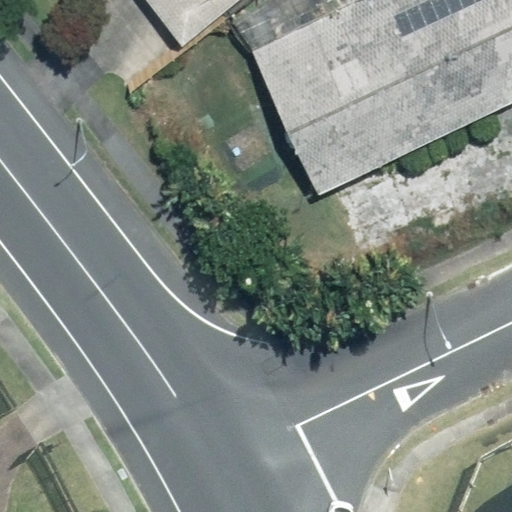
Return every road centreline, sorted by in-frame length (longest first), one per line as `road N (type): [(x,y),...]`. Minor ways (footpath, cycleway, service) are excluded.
road 1 (residential): [(218,459),(0,161)]
road 2 (residential): [(218,459),(511,323)]
